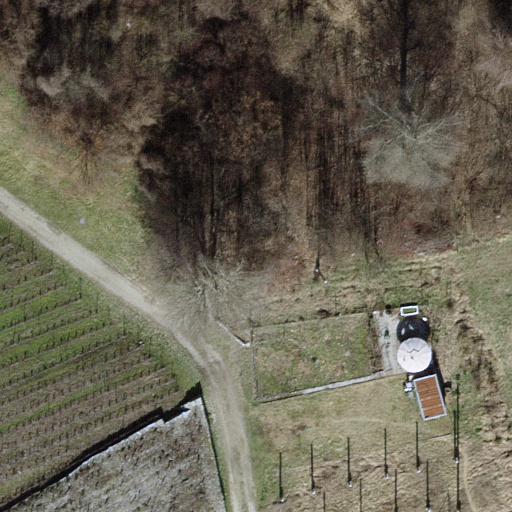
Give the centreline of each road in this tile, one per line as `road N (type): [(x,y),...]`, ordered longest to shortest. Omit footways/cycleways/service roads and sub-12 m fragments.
road 1 (track): [(511,272),(222,334),(185,329),(89,281),(0,212)]
road 2 (track): [(222,334),(246,511)]
